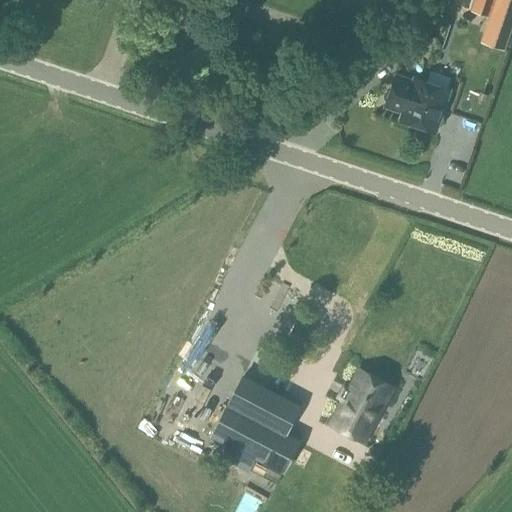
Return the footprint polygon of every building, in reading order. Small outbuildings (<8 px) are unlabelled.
[(511,29),(511,0),(474,0),(470,11),(489,17),(480,42),(505,51),(511,29)] [(419,25),(394,46),(407,61),(432,40),(419,25)] [(414,82),(396,75),(391,90),(388,91),(385,93),(384,96),(385,99),(387,102),(386,106),(404,112),(401,119),(435,131),(437,127),(440,126),(442,124),(443,121),(443,118),(440,116),(449,89),(416,78),(414,82)] [(191,224),(192,235),(216,235),(215,210),(203,210),(203,224),(191,224)] [(296,323),(288,337),(310,349),(318,335),(296,323)] [(387,398),(390,399),(393,392),(389,391),(390,389),(357,373),(331,424),(366,441),(387,398)] [(284,437),(299,409),(242,379),(227,408),(241,415),(224,447),(280,476),(297,443),(284,437)]
